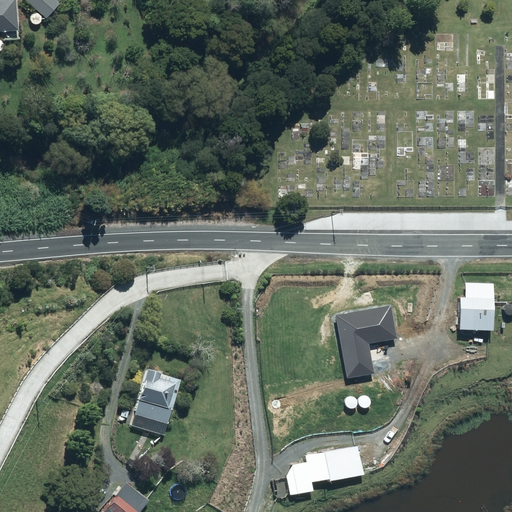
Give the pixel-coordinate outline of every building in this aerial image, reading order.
[(21,0),(42,20),(61,0),(21,0)] [(462,297),(456,297),(455,342),(488,343),(491,284),(462,283),(462,297)] [(143,370),(128,424),(161,434),(178,380),(143,370)] [(292,497),(309,487),(309,484),(360,475),(355,447),(303,456),(306,475),(273,481),(270,500),(292,497)] [(135,511),(145,500),(122,484),(98,511),(135,511)]
